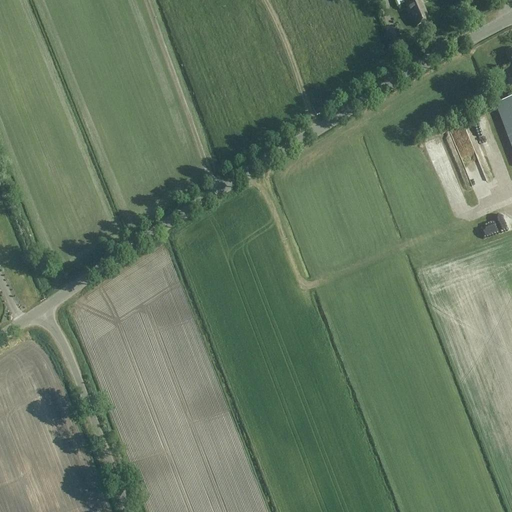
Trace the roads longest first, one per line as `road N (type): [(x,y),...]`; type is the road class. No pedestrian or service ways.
road 1 (tertiary): [(39,310),(348,110),(511,17)]
road 2 (unclassified): [(128,511),(73,367),(39,310)]
